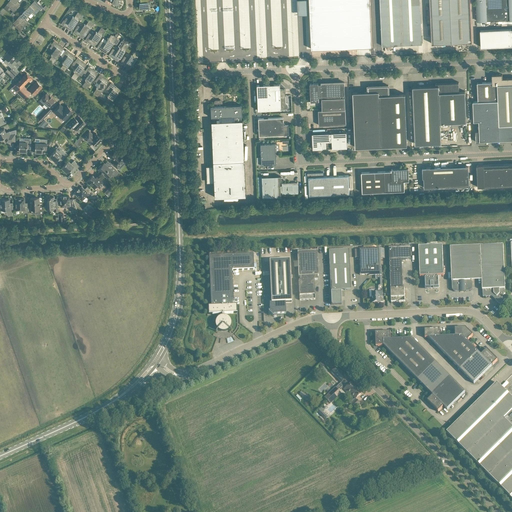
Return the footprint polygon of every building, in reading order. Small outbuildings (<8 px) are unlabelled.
[(16,0),(9,0),(9,1),(7,4),(12,8),(14,10),(13,11),(14,10),(16,9),(20,3),(16,0)] [(24,11),(27,15),(30,12),(32,11),(35,14),(40,9),(41,7),(42,6),(41,7),(39,5),(34,0),(24,11)] [(139,3),(139,9),(144,8),(145,12),(155,11),(154,9),(152,7),(150,7),(150,1),(154,0),(153,0),(140,0),(140,3),(139,3)] [(309,0),(312,49),(372,46),(370,0),(309,0)] [(379,0),(382,46),(422,44),(420,0),(379,0)] [(470,0),(429,0),(432,43),(472,42),(470,0)] [(511,0),(476,0),(478,21),(486,20),(486,21),(511,20),(511,19),(511,0)] [(23,19),(27,15),(24,11),(13,22),(17,26),(20,29),(19,29),(19,30),(20,29),(22,28),(27,22),(23,19)] [(71,30),(82,14),(78,12),(74,17),(73,16),(72,16),(73,17),(70,20),(66,17),(64,20),(61,24),(64,26),(65,25),(68,27),(68,28),(71,30)] [(83,38),(93,22),(89,20),(86,25),(84,24),(82,28),(78,25),(73,32),(77,34),(78,33),(80,35),(80,36),(83,38)] [(94,46),(105,30),(101,27),(98,32),(96,31),(96,32),(94,36),(90,33),(85,39),(89,42),(89,41),(92,43),(91,43),(94,46)] [(511,29),(480,30),(481,47),(511,46),(511,45),(511,44),(511,29)] [(103,51),(106,53),(119,33),(117,32),(115,36),(113,35),(109,40),(108,39),(107,40),(108,40),(105,43),(101,41),(97,47),(101,50),(101,49),(103,50),(103,51)] [(118,61),(131,41),(124,36),(124,37),(122,41),(124,43),(121,48),(119,47),(117,51),(113,48),(109,55),(112,57),(113,56),(115,58),(115,59),(118,61)] [(64,48),(64,47),(61,45),(60,46),(57,44),(57,43),(54,40),(51,44),(52,45),(50,47),(54,50),(52,54),(51,54),(53,55),(49,60),(53,63),(64,48)] [(130,69),(140,53),(143,49),(137,45),(133,50),(135,51),(132,55),(131,55),(129,59),(125,56),(120,63),(124,65),(124,64),(127,66),(126,67),(130,69)] [(75,56),(72,54),(71,54),(69,53),(70,52),(66,49),(61,56),(65,59),(63,62),(62,62),(64,63),(60,68),(64,71),(75,56)] [(9,50),(4,55),(7,58),(8,59),(5,62),(11,68),(12,68),(14,66),(17,62),(20,59),(17,56),(9,50)] [(86,64),(83,62),(83,63),(80,61),(81,60),(77,58),(73,64),(77,67),(74,70),(75,72),(71,77),(75,79),(77,76),(78,75),(79,74),(83,68),(86,64)] [(98,72),(97,72),(94,70),(94,71),(92,69),(92,68),(89,66),(86,70),(84,72),(88,75),(85,79),(85,78),(85,79),(86,80),(83,85),(86,88),(98,72)] [(7,69),(4,72),(11,79),(14,75),(11,72),(7,69)] [(12,87),(17,92),(17,91),(20,94),(26,88),(23,86),(28,80),(30,82),(33,79),(26,73),(12,87)] [(109,81),(106,78),(105,79),(103,78),(103,77),(100,74),(95,80),(99,83),(97,87),(96,87),(97,88),(93,93),(98,96),(100,93),(109,81)] [(492,82),(477,82),(478,101),(498,100),(497,84),(511,83),(511,77),(502,78),(502,74),(492,74),(492,82)] [(42,86),(37,81),(29,89),(33,93),(32,94),(35,96),(38,93),(37,92),(42,86)] [(120,89),(117,87),(116,87),(114,86),(115,85),(111,82),(106,89),(110,92),(108,95),(107,95),(109,97),(105,102),(109,104),(120,89)] [(326,110),(346,109),(345,97),(344,82),(329,83),(329,82),(325,82),(325,83),(321,83),(321,84),(318,84),(318,83),(310,84),(311,101),(319,101),(319,97),(322,97),(322,98),(325,98),(326,110)] [(466,121),(465,91),(459,91),(459,82),(442,83),(443,85),(439,85),(438,85),(413,86),(415,143),(441,142),(440,123),(466,121)] [(511,83),(497,84),(498,100),(499,125),(511,124),(511,83)] [(280,108),(287,107),(287,103),(285,102),(285,88),(284,88),(284,87),(281,84),(279,85),(279,84),(256,85),(258,110),(280,109),(280,108)] [(389,94),(389,85),(368,86),(369,91),(353,92),(356,147),(407,145),(405,94),(389,94)] [(25,99),(31,93),(26,88),(20,94),(25,99)] [(44,104),(46,103),(49,105),(49,106),(55,100),(52,97),(50,95),(47,92),(41,98),(38,102),(42,106),(44,104)] [(478,101),(473,101),(474,121),(479,121),(479,130),(476,131),(476,142),(485,141),(485,140),(500,139),(499,125),(498,100),(478,101)] [(64,108),(60,103),(53,110),(61,118),(62,117),(65,120),(73,111),(72,110),(73,109),(70,107),(70,108),(67,105),(64,108)] [(242,115),(241,105),(221,106),(221,104),(220,103),(217,103),(216,104),(216,106),(210,106),(211,117),(212,117),(212,121),(211,121),(214,197),(245,195),(242,120),(241,120),(241,116),(242,115)] [(39,118),(41,120),(52,110),(49,107),(38,118),(39,118)] [(319,110),(319,125),(346,124),(346,109),(326,110),(319,110)] [(87,125),(88,125),(80,117),(77,120),(75,118),(74,119),(68,125),(72,130),(74,128),(78,131),(86,123),(87,125)] [(289,135),(288,125),(283,125),(283,117),(258,118),(259,135),(278,134),(278,135),(289,135)] [(511,124),(499,125),(500,139),(511,138),(511,124)] [(0,139),(4,137),(6,142),(15,141),(15,134),(10,134),(9,131),(6,132),(4,128),(0,130),(0,139)] [(94,135),(89,130),(83,137),(91,145),(93,142),(96,146),(100,142),(101,143),(102,141),(102,140),(103,139),(96,133),(94,135)] [(312,133),(313,149),(348,147),(347,132),(312,133)] [(19,152),(27,152),(27,146),(31,147),(31,138),(24,138),(23,142),(19,142),(19,152)] [(39,143),(35,142),(35,152),(43,153),(43,150),(46,150),(47,147),(47,139),(40,138),(39,143)] [(275,143),(260,144),(261,164),(276,164),(275,143)] [(49,156),(55,162),(59,158),(62,160),(67,154),(62,149),(59,152),(56,149),(49,156)] [(111,155),(110,156),(113,159),(111,161),(117,168),(119,170),(122,166),(120,164),(124,160),(125,159),(123,158),(122,156),(122,155),(121,154),(120,154),(119,154),(119,153),(118,154),(115,151),(114,153),(113,152),(112,153),(111,153),(111,154),(111,155)] [(61,167),(67,173),(71,169),(73,171),(79,165),(74,160),(71,163),(68,160),(61,167)] [(102,165),(101,165),(98,167),(99,168),(98,169),(103,174),(105,177),(106,176),(107,177),(111,173),(114,175),(116,175),(119,172),(111,164),(108,167),(104,163),(102,165)] [(478,187),(511,185),(511,163),(509,164),(479,165),(478,165),(477,165),(477,168),(478,187)] [(432,167),(424,167),(423,169),(423,178),(424,178),(424,188),(469,186),(468,166),(432,167)] [(362,192),(405,190),(404,180),(409,180),(408,168),(392,169),(391,169),(391,171),(361,172),(362,192)] [(349,175),(324,176),(323,172),(307,173),(308,183),(309,183),(309,195),(349,193),(349,175)] [(105,182),(98,175),(95,177),(93,175),(87,181),(88,182),(87,183),(89,185),(90,184),(94,188),(97,185),(100,188),(105,182)] [(282,186),(280,186),(280,181),(281,181),(280,176),(262,177),(262,197),(281,196),(280,192),(282,192),(282,194),(298,193),(297,182),(282,183),(282,186)] [(90,197),(94,193),(87,186),(84,189),(82,186),(79,189),(78,188),(77,190),(77,191),(75,193),(82,200),(86,196),(87,197),(90,197)] [(77,212),(78,212),(73,199),(69,199),(69,196),(66,196),(66,195),(63,196),(60,196),(61,206),(62,206),(64,206),(64,207),(67,206),(67,205),(69,205),(69,208),(76,208),(78,212),(77,212)] [(38,197),(30,198),(30,200),(30,203),(31,203),(31,209),(37,209),(37,214),(43,214),(43,204),(39,205),(38,197)] [(54,212),(58,212),(57,198),(54,198),(54,197),(45,197),(46,209),(54,209),(54,212)] [(8,215),(9,215),(13,215),(13,206),(10,206),(9,199),(4,199),(4,198),(1,198),(1,199),(0,199),(0,200),(0,204),(1,204),(1,209),(6,209),(6,213),(7,214),(8,215)] [(15,198),(16,210),(24,209),(24,212),(28,212),(28,202),(25,203),(24,198),(15,198)] [(91,206),(83,214),(86,217),(94,209),(91,206)] [(505,289),(503,245),(450,248),(452,282),(452,289),(452,290),(454,292),(456,292),(469,292),(469,291),(470,291),(472,289),(472,288),(472,276),(482,276),(482,290),(483,290),(483,297),(492,297),(500,305),(506,299),(503,296),(505,294),(505,289)] [(442,246),(419,247),(420,277),(426,277),(426,278),(425,278),(425,291),(439,290),(439,277),(437,277),(437,276),(443,276),(442,246)] [(403,261),(402,261),(411,260),(411,247),(389,248),(391,289),(391,302),(405,302),(404,288),(403,288),(402,263),(403,263),(403,261)] [(381,267),(380,249),(359,250),(360,275),(369,275),(382,275),(382,267),(381,267)] [(340,291),(351,290),(349,250),(329,251),(331,291),(331,293),(331,305),(341,305),(341,292),(340,292),(340,291)] [(317,252),(297,252),(299,300),(315,300),(314,281),(318,280),(317,276),(318,276),(317,252)] [(224,316),(224,314),(237,313),(237,305),(234,305),(232,271),(254,270),(253,254),(209,256),(211,307),(208,307),(209,315),(222,314),(222,316),(219,317),(217,319),(216,321),(215,324),(215,326),(217,329),(218,331),(221,332),(224,332),(226,332),(229,330),(230,328),(231,326),(231,323),(231,321),(229,318),(227,317),(224,316)] [(269,262),(271,304),(269,304),(270,311),(268,311),(269,313),(272,316),(274,316),(274,315),(286,314),(285,303),(291,303),(289,261),(269,262)] [(384,297),(383,297),(383,290),(375,290),(375,294),(372,294),(373,303),(380,303),(383,303),(383,298),(384,297)] [(478,351),(475,348),(468,341),(473,336),(465,328),(455,329),(455,337),(456,346),(446,355),(460,370),(478,352),(478,351)] [(456,346),(455,337),(440,337),(440,330),(424,330),(425,338),(429,338),(446,355),(456,346)] [(427,401),(438,412),(444,407),(447,410),(465,393),(412,339),(391,340),(391,332),(375,333),(376,347),(384,346),(433,396),(427,401)] [(478,352),(492,366),(493,365),(497,361),(487,350),(482,355),(478,351),(478,352)] [(474,384),(492,366),(478,352),(460,370),(474,384)] [(347,378),(336,367),(331,372),(344,385),(348,380),(346,378),(347,378)] [(348,380),(344,385),(346,387),(344,389),(351,397),(352,396),(356,399),(361,393),(348,380)] [(449,430),(447,432),(511,498),(511,398),(497,383),(494,386),(492,386),(492,387),(483,396),(481,396),(481,398),(472,407),(471,407),(471,409),(462,417),(460,417),(460,419),(451,428),(449,428),(449,429),(449,430)] [(327,401),(338,391),(335,388),(335,387),(324,398),(326,400),(327,401)] [(338,391),(327,401),(330,404),(341,394),(338,391)]
